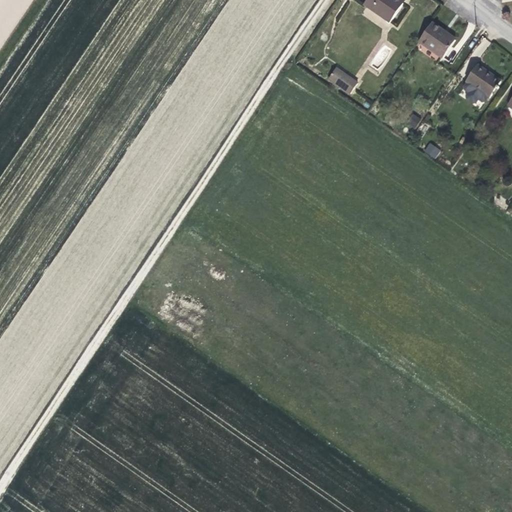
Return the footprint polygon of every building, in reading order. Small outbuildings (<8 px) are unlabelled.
[(367,0),(364,4),(390,22),(403,5),(402,4),(396,0),(367,0)] [(418,41),(443,58),(455,41),(430,23),(418,41)] [(488,97),(490,98),(497,88),(498,90),(500,87),(498,86),(501,82),(477,66),(466,82),(468,83),(464,88),(465,90),(469,93),(467,96),(467,99),(473,103),(476,103),(478,99),(482,102),(485,102),(488,97)] [(343,89),(350,79),(335,69),(328,79),(343,89)] [(357,84),(350,79),(343,89),(350,94),(357,84)] [(417,127),(420,116),(410,114),(407,125),(417,127)] [(435,159),(441,150),(429,142),(423,152),(435,159)]
